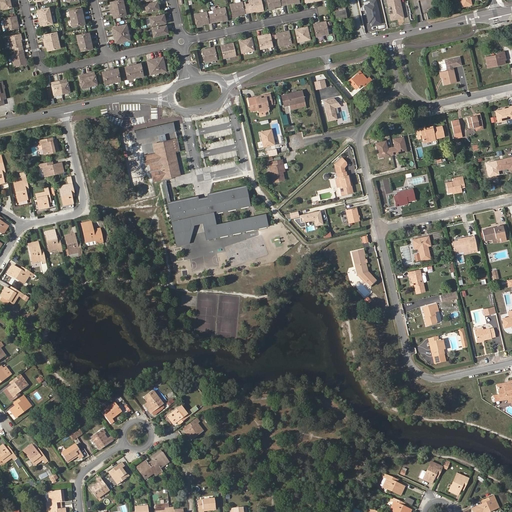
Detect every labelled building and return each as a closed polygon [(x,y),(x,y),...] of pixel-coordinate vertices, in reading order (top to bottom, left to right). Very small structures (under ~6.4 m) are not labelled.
[(12,0),(6,0),(0,1),(2,9),(14,6),(12,0)] [(122,0),(118,0),(110,2),(111,6),(110,6),(110,10),(124,7),(122,0)] [(258,11),(263,10),(260,0),(251,0),(249,1),(249,4),(246,4),(248,13),(258,10),(258,11)] [(284,5),(282,0),(267,0),(269,9),(274,8),(274,7),(284,5)] [(381,24),(381,22),(376,0),(370,0),(368,1),(369,4),(364,5),(368,24),(370,23),(371,26),(381,24)] [(404,18),(400,0),(385,0),(390,21),(404,18)] [(145,4),(146,12),(159,9),(158,5),(159,5),(158,1),(145,4)] [(248,13),(246,4),(242,5),(242,2),(230,5),(233,17),(238,16),(238,15),(248,13)] [(347,17),(344,5),(333,8),(334,12),(332,13),(333,20),(347,17)] [(51,7),(37,10),(39,18),(53,15),(51,7)] [(124,7),(110,10),(111,14),(112,14),(113,18),(126,15),(124,7)] [(70,19),(84,16),(83,12),(82,12),(81,8),(69,11),(70,19)] [(210,14),(212,22),(222,20),(222,21),(227,20),(224,8),(213,10),(214,13),(210,14)] [(212,22),(210,14),(207,15),(206,12),(194,14),(197,27),(202,26),(202,24),(212,22)] [(53,15),(39,18),(40,26),(55,23),(53,15)] [(162,15),(149,18),(151,25),(165,22),(164,18),(163,19),(162,15)] [(16,16),(4,19),(7,30),(18,28),(18,24),(17,24),(16,21),(17,21),(16,16)] [(85,20),(84,16),(70,19),(72,27),(84,24),(84,20),(85,20)] [(318,24),(318,23),(314,24),(316,36),(328,34),(325,22),(320,23),(321,24),(318,24)] [(113,31),(113,35),(128,32),(126,24),(115,27),(113,27),(114,31),(113,31)] [(166,25),(152,28),(153,36),(166,33),(165,30),(167,29),(166,25)] [(299,30),(299,29),(295,29),(298,42),(310,39),(307,27),(302,28),(302,29),(299,30)] [(282,34),(282,32),(277,34),(279,46),(291,43),(288,31),(284,32),(285,33),(282,34)] [(57,32),(44,35),(44,39),(43,39),(44,43),(59,40),(57,32)] [(129,40),(128,32),(113,35),(114,39),(115,39),(116,43),(129,40)] [(91,40),(91,36),(89,36),(89,33),(76,35),(78,43),(91,40)] [(20,34),(8,37),(11,48),(14,48),(14,51),(22,49),(20,39),(21,39),(20,34)] [(262,37),(262,36),(258,36),(260,49),(272,46),(270,34),(264,35),(265,36),(262,37)] [(244,40),(244,39),(239,40),(239,42),(242,53),(254,50),(251,38),(247,39),(247,40),(244,40)] [(59,40),(44,43),(45,47),(46,46),(47,50),(60,47),(59,40)] [(92,48),(91,44),(92,44),(91,40),(78,43),(80,51),(92,48)] [(225,45),(221,46),(223,58),(235,55),(233,43),(228,44),(228,45),(225,46),(225,45)] [(217,60),(214,47),(210,48),(210,49),(207,50),(207,49),(202,50),(205,62),(217,60)] [(22,49),(14,51),(15,54),(12,55),(15,67),(27,64),(26,59),(25,59),(22,49)] [(505,63),(504,60),(506,60),(504,51),(496,53),(496,54),(485,57),(487,65),(496,63),(496,66),(505,63)] [(163,57),(155,59),(158,73),(166,71),(163,57)] [(456,82),(453,67),(461,65),(460,57),(445,60),(447,71),(442,72),(443,77),(442,77),(444,84),(456,82)] [(155,59),(147,61),(150,74),(158,73),(155,59)] [(143,76),(140,63),(136,64),(136,63),(132,64),(135,77),(143,76)] [(135,77),(132,64),(128,65),(128,66),(125,67),(127,79),(135,77)] [(113,68),(109,69),(112,82),(120,81),(117,68),(113,69),(113,68)] [(112,82),(109,69),(105,70),(106,71),(102,72),(104,84),(112,82)] [(372,80),(369,77),(366,79),(360,71),(351,78),(353,81),(351,83),(356,89),(362,84),(364,86),(372,80)] [(94,72),(86,74),(89,86),(97,85),(94,72)] [(89,86),(86,74),(79,76),(81,88),(89,86)] [(324,79),(313,82),(315,90),(326,87),(324,79)] [(67,80),(59,81),(62,94),(69,92),(67,80)] [(59,81),(51,83),(54,95),(62,94),(59,81)] [(304,101),(302,91),(281,95),(284,106),(289,104),(304,101)] [(271,97),(270,93),(263,95),(263,97),(261,98),(261,97),(255,98),(255,97),(248,98),(250,107),(253,106),(254,110),(258,110),(258,111),(268,109),(268,105),(272,104),(272,102),(271,97)] [(342,106),(334,98),(323,100),(328,122),(337,119),(337,118),(336,113),(335,108),(342,106)] [(305,106),(304,101),(289,104),(291,109),(305,106)] [(511,118),(511,107),(495,111),(498,122),(511,118)] [(483,125),(480,113),(473,114),(473,116),(467,118),(469,128),(475,127),(483,125)] [(461,129),(459,119),(451,121),(453,131),(461,129)] [(175,131),(173,122),(135,130),(137,139),(158,135),(159,142),(166,141),(164,133),(175,131)] [(444,136),(442,126),(432,128),(425,130),(424,128),(424,127),(420,128),(421,134),(423,142),(435,139),(435,138),(444,136)] [(406,151),(403,137),(393,139),(395,147),(391,148),(393,155),(406,151)] [(59,151),(56,139),(53,140),(47,141),(47,138),(38,140),(38,144),(42,143),(44,154),(59,151)] [(180,175),(175,152),(178,151),(175,138),(166,141),(159,142),(153,143),(155,153),(157,162),(149,164),(153,181),(180,175)] [(393,155),(391,148),(387,148),(386,141),(376,143),(379,158),(393,155)] [(157,162),(155,153),(143,156),(145,164),(149,164),(157,162)] [(346,164),(346,162),(342,157),(334,164),(344,167),(346,164)] [(511,170),(511,157),(495,161),(497,170),(510,168),(510,171),(511,170)] [(284,179),(282,171),(281,164),(283,164),(282,159),(268,162),(269,166),(270,166),(273,182),(284,179)] [(63,172),(61,162),(53,164),(50,165),(49,161),(38,164),(39,168),(43,167),(45,176),(63,172)] [(345,172),(344,167),(334,164),(337,173),(345,172)] [(27,181),(25,172),(20,173),(21,177),(22,177),(23,180),(14,183),(18,201),(28,199),(26,192),(25,189),(29,188),(28,185),(27,181)] [(353,192),(349,175),(346,176),(345,172),(337,173),(338,178),(336,179),(337,187),(340,186),(341,195),(353,192)] [(72,196),(70,186),(73,186),(71,176),(67,177),(68,184),(59,186),(64,205),(73,203),(72,196)] [(465,187),(462,176),(453,178),(453,181),(446,183),(448,193),(452,192),(461,190),(461,188),(465,187)] [(407,178),(408,185),(424,184),(424,177),(407,178)] [(199,195),(168,202),(178,246),(190,244),(195,225),(204,223),(208,239),(270,227),(268,214),(217,225),(215,214),(252,205),(247,185),(209,193),(209,197),(200,199),(199,195)] [(48,202),(47,197),(50,196),(48,187),(44,188),(45,192),(36,194),(39,209),(49,207),(48,202)] [(415,200),(412,189),(397,192),(397,195),(394,196),(396,206),(400,205),(400,203),(407,201),(415,200)] [(359,221),(356,207),(346,209),(349,223),(359,221)] [(322,218),(320,210),(299,215),(300,217),(301,223),(305,222),(314,220),(315,226),(323,224),(322,218)] [(288,219),(291,218),(291,219),(294,219),(299,218),(298,211),(290,213),(287,214),(286,214),(286,217),(288,217),(288,219)] [(306,226),(305,222),(301,223),(300,217),(299,218),(294,219),(295,220),(300,227),(306,226)] [(0,232),(3,234),(8,226),(2,222),(0,220),(0,232)] [(99,243),(97,232),(93,233),(93,230),(91,222),(81,224),(85,242),(86,245),(87,246),(99,243)] [(506,240),(503,225),(482,230),(485,241),(492,239),(500,237),(501,241),(506,240)] [(63,252),(60,241),(57,241),(56,238),(54,230),(45,232),(49,251),(58,249),(59,253),(63,252)] [(82,255),(80,244),(77,245),(76,242),(74,234),(65,236),(70,258),(79,256),(82,255)] [(430,259),(428,246),(431,245),(428,236),(413,240),(415,249),(418,248),(421,261),(430,259)] [(477,250),(473,236),(465,238),(465,239),(453,242),(455,253),(464,251),(472,249),(472,251),(477,250)] [(273,239),(276,247),(283,245),(280,237),(273,239)] [(46,264),(44,253),(40,254),(40,250),(38,242),(28,244),(32,263),(41,261),(42,265),(46,264)] [(365,260),(364,255),(365,255),(363,249),(352,252),(357,275),(359,275),(369,286),(375,281),(368,273),(366,263),(365,260)] [(32,278),(34,274),(25,268),(23,271),(20,270),(13,265),(7,273),(24,284),(29,276),(32,278)] [(425,292),(423,282),(425,282),(426,280),(425,276),(424,275),(421,276),(420,269),(414,271),(415,275),(410,275),(412,285),(414,285),(415,284),(416,287),(415,287),(416,294),(425,292)] [(369,286),(359,275),(357,275),(368,287),(369,286)] [(13,304),(18,296),(21,298),(24,294),(16,290),(14,292),(9,289),(6,287),(0,296),(2,297),(9,301),(13,304)] [(460,297),(459,291),(442,295),(443,300),(460,297)] [(441,322),(438,311),(436,312),(433,304),(426,306),(427,311),(425,311),(427,317),(425,317),(427,326),(436,323),(441,322)] [(511,316),(502,318),(504,327),(511,325),(511,316)] [(495,337),(493,329),(489,330),(489,329),(483,330),(474,332),(476,342),(492,338),(491,338),(495,337)] [(444,354),(443,350),(445,349),(442,339),(438,340),(437,336),(428,339),(429,343),(430,342),(431,347),(432,346),(433,349),(431,349),(432,356),(433,356),(434,364),(445,362),(444,354)] [(0,382),(9,376),(1,365),(0,365),(0,382)] [(28,385),(20,374),(12,380),(14,383),(12,385),(6,389),(12,397),(18,392),(28,385)] [(511,382),(509,383),(509,385),(497,387),(499,397),(510,395),(511,402),(511,406),(511,405),(511,382)] [(12,397),(6,389),(3,391),(11,401),(20,395),(18,392),(12,397)] [(164,407),(162,404),(163,404),(153,391),(145,397),(150,403),(145,406),(148,410),(150,409),(152,412),(154,415),(164,407)] [(31,406),(23,395),(16,401),(18,404),(15,405),(10,410),(16,418),(31,406)] [(115,414),(120,410),(114,403),(102,413),(111,424),(114,422),(112,419),(116,415),(115,414)] [(182,421),(191,414),(189,411),(185,414),(179,407),(167,416),(173,424),(177,422),(181,419),(182,421)] [(197,423),(199,421),(197,418),(186,426),(188,429),(185,432),(191,440),(203,431),(197,423)] [(82,434),(77,427),(72,430),(76,437),(82,434)] [(99,449),(113,440),(111,437),(108,439),(104,433),(105,433),(103,429),(91,437),(99,449)] [(76,437),(72,430),(68,433),(73,440),(76,437)] [(47,460),(39,448),(36,450),(32,444),(23,451),(34,465),(42,459),(44,462),(47,460)] [(83,457),(75,444),(61,453),(67,461),(72,458),(73,459),(78,456),(80,459),(83,457)] [(17,458),(12,450),(9,453),(6,448),(3,445),(0,446),(0,458),(4,463),(12,457),(14,460),(17,458)] [(169,462),(160,450),(151,457),(153,460),(156,463),(153,466),(159,473),(162,471),(160,468),(169,462)] [(159,473),(153,466),(150,467),(148,464),(145,461),(136,467),(145,479),(154,473),(156,476),(159,473)] [(129,476),(126,472),(125,473),(121,468),(124,466),(122,462),(108,472),(117,484),(129,476)] [(435,477),(436,474),(439,475),(443,467),(430,462),(426,472),(423,471),(422,471),(419,477),(420,478),(423,479),(432,483),(435,477)] [(465,487),(469,479),(457,473),(449,491),(458,495),(461,489),(462,486),(465,487)] [(400,495),(404,486),(397,483),(394,481),(395,478),(385,474),(383,477),(384,477),(381,485),(383,486),(382,487),(400,495)] [(109,490),(99,477),(96,479),(98,482),(93,486),(92,485),(89,487),(97,499),(109,490)] [(64,501),(63,495),(62,495),(62,490),(48,492),(49,503),(46,503),(46,507),(56,506),(56,503),(64,501)] [(488,511),(498,507),(493,495),(484,499),(486,502),(483,503),(472,508),(473,511),(488,511)] [(392,511),(410,511),(411,510),(403,506),(400,505),(402,502),(392,497),(390,501),(393,502),(390,511),(392,511)] [(215,508),(214,499),(198,500),(199,511),(203,511),(208,510),(208,509),(215,508)]
